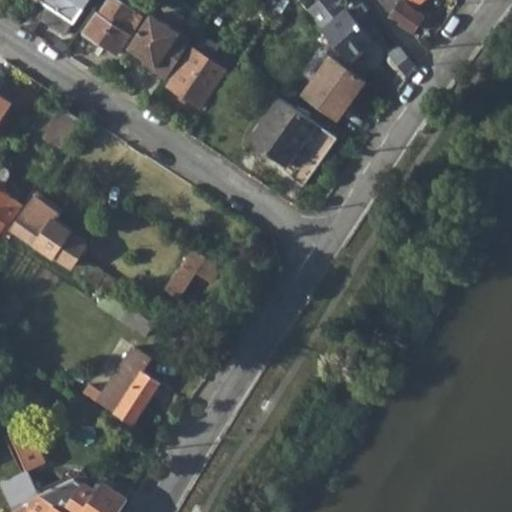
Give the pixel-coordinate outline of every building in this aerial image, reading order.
[(38,0),(22,25),(34,32),(43,19),(66,34),(88,0),(38,0)] [(98,11),(86,30),(119,52),(133,32),(124,26),(136,9),(122,0),(109,0),(101,11),(98,11)] [(326,27),(351,7),(345,0),(320,0),(310,8),(320,20),(326,27)] [(365,0),(360,0),(358,2),(372,19),(377,15),(365,0)] [(379,0),(392,15),(414,30),(424,13),(404,1),(403,1),(402,0),(379,0)] [(372,19),(358,2),(351,7),(326,27),(351,58),(376,38),(376,36),(381,32),(372,19)] [(193,41),(152,12),(128,46),(157,66),(155,69),(168,78),(193,41)] [(331,55),(305,93),(339,119),(368,78),(351,58),(326,27),(320,20),(309,29),(331,55)] [(205,33),(169,83),(202,106),(237,56),(205,33)] [(401,45),(391,54),(408,76),(417,64),(401,45)] [(0,91),(0,111),(10,119),(20,105),(0,91)] [(319,121),(282,94),(251,137),(281,159),(277,164),(283,169),(319,121)] [(43,135),(61,147),(81,118),(63,106),(43,135)] [(319,121),(283,169),(303,184),(338,136),(319,121)] [(0,162),(0,219),(9,226),(24,203),(2,189),(11,176),(9,168),(0,162)] [(37,193),(13,228),(17,231),(74,268),(83,256),(89,246),(68,231),(69,229),(56,220),(62,210),(37,193)] [(234,245),(227,254),(246,266),(251,257),(234,245)] [(193,248),(167,289),(181,297),(198,271),(212,280),(221,267),(193,248)] [(83,256),(74,268),(97,284),(98,285),(107,272),(83,256)] [(106,290),(97,304),(127,324),(186,363),(194,350),(193,349),(157,325),(143,315),(106,290)] [(149,304),(143,315),(157,325),(164,315),(149,304)] [(199,342),(193,349),(194,350),(215,364),(225,349),(210,338),(205,345),(199,342)] [(134,345),(98,400),(116,412),(144,370),(145,371),(153,359),(134,345)] [(228,352),(219,366),(225,369),(234,355),(228,352)] [(144,370),(116,412),(136,425),(163,383),(145,371),(144,370)] [(30,424),(13,432),(28,466),(30,469),(46,461),(30,424)] [(28,466),(13,432),(4,436),(20,470),(28,466)] [(30,471),(3,483),(15,511),(41,493),(30,471)] [(84,483),(67,510),(69,511),(118,511),(128,497),(105,483),(98,492),(84,483)] [(15,511),(13,511),(48,511),(41,493),(15,511)] [(69,511),(67,510),(41,493),(48,511),(69,511)]
